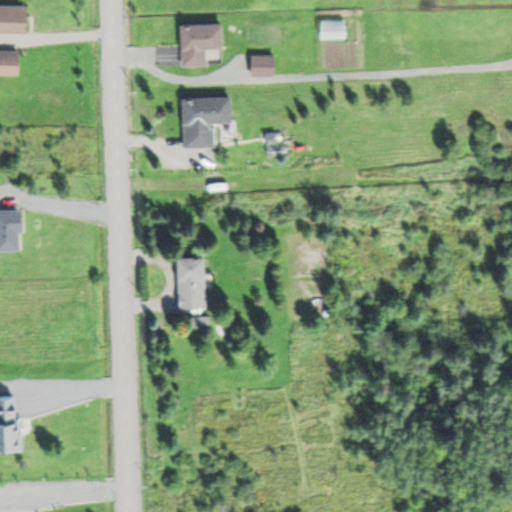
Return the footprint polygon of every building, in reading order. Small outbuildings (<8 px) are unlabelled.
[(0,1),(0,29),(31,29),(31,2),(0,1)] [(348,21),(326,21),(326,37),(348,37),(348,21)] [(227,22),(187,23),(188,62),(212,61),(211,46),(228,45),(227,22)] [(0,72),(22,72),(22,50),(0,50),(0,72)] [(281,53),(261,53),(261,71),(281,71),(281,53)] [(191,95),(191,143),(218,143),(218,118),(237,118),(237,95),(191,95)] [(0,220),(2,221),(3,245),(28,244),(27,206),(1,207),(0,193),(0,220)] [(182,258),(183,304),(207,304),(206,257),(182,258)] [(20,393),(0,394),(0,445),(22,444),(20,393)]
